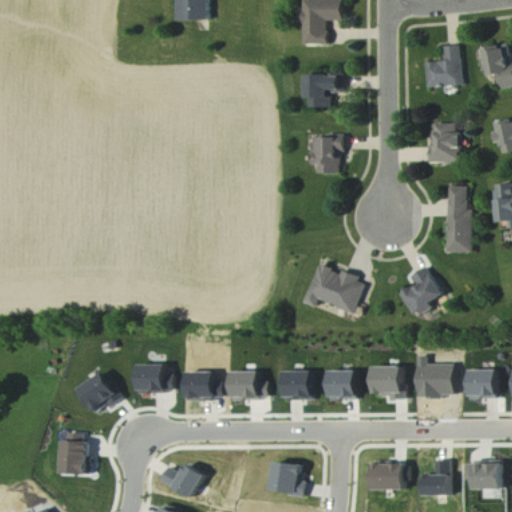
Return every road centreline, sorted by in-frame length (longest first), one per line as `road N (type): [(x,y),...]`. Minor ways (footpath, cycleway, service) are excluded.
road 1 (residential): [(131,511),(137,449),(149,434),(511,432)]
road 2 (residential): [(388,0),(388,219)]
